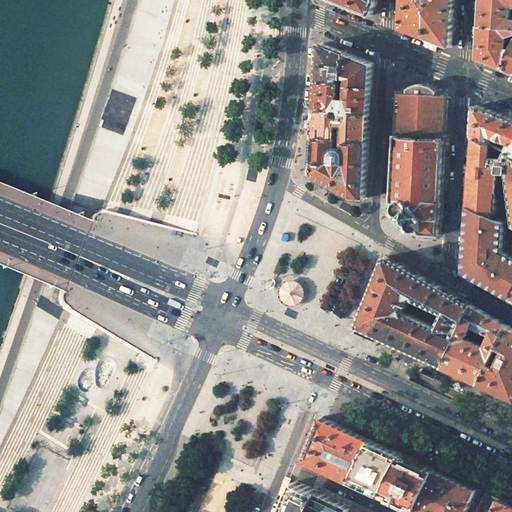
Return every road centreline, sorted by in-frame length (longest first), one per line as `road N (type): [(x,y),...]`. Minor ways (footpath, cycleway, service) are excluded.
road 1 (primary): [(511,435),(228,304)]
road 2 (primary): [(228,304),(0,209)]
road 3 (primary): [(0,236),(216,330)]
road 4 (primary): [(322,374),(511,465)]
road 5 (residential): [(465,75),(447,277)]
road 6 (primary): [(216,330),(137,511)]
road 7 (residential): [(369,231),(387,44)]
road 8 (primary): [(301,13),(279,181)]
road 9 (residential): [(265,511),(322,374)]
road 10 (primary): [(279,181),(228,304)]
